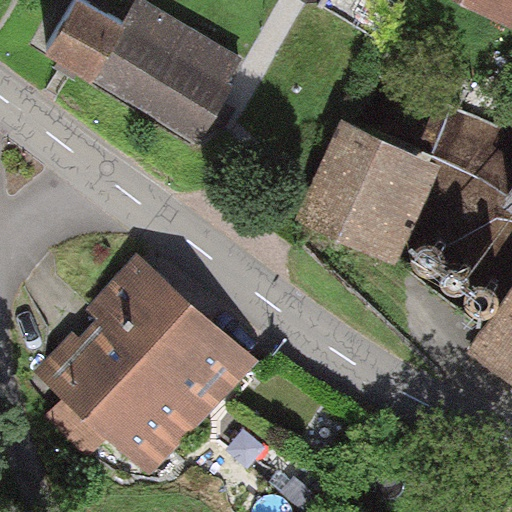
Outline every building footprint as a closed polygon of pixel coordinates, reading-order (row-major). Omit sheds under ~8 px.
[(134,0),(119,26),(81,2),(48,53),(95,83),(102,73),(195,132),(226,83),(222,81),(240,52),(156,0),(134,0)] [(409,3),(403,0),(326,0),(322,8),(386,44),(409,3)] [(511,0),(403,0),(409,3),(410,0),(454,0),(511,31),(511,0)] [(442,169),(344,125),(299,222),(398,267),(442,169)] [(511,295),(471,354),(511,383),(511,198),(502,213),(511,219),(511,295)] [(163,279),(139,255),(84,310),(96,322),(82,336),(75,329),(35,370),(64,398),(46,416),(88,459),(111,436),(149,473),(253,369),(163,279)] [(510,511),(467,483),(447,511),(510,511)]
